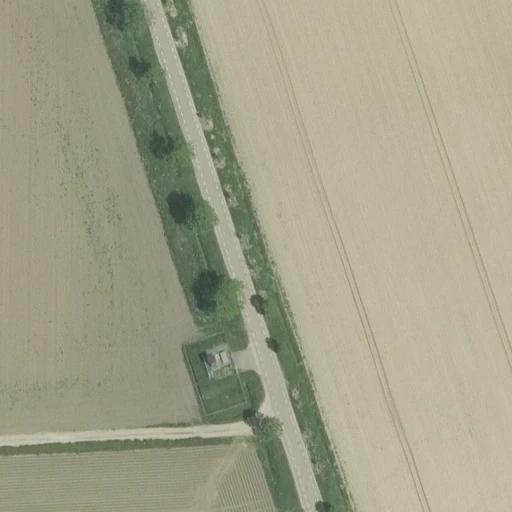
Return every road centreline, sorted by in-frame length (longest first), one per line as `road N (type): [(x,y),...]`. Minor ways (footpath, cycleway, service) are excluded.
road 1 (unclassified): [(321,511),(156,0)]
road 2 (track): [(292,419),(0,443)]
